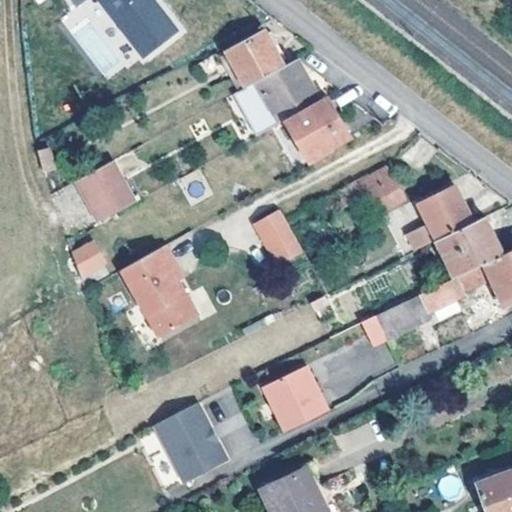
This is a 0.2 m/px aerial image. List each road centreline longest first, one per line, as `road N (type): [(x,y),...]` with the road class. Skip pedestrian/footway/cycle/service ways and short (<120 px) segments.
road 1 (track): [(8,0),(24,170),(109,386)]
road 2 (residential): [(511,184),(275,0)]
